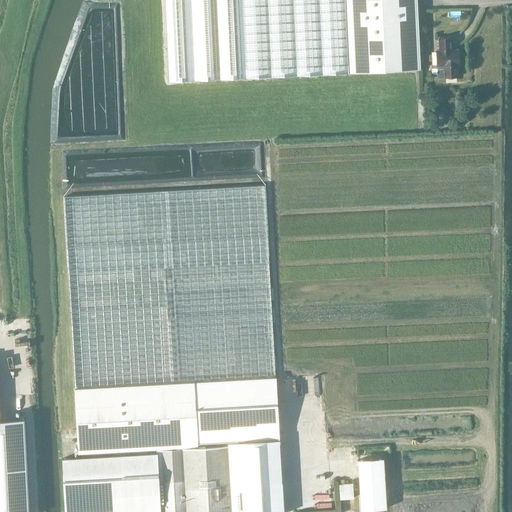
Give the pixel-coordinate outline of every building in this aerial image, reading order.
[(350,73),(346,0),(164,0),(169,81),(231,78),(350,73)] [(346,0),(350,73),(420,69),(416,0),(346,0)] [(450,46),(451,46),(450,38),(438,38),(439,50),(436,50),(437,66),(448,65),(449,67),(451,68),(453,68),(455,66),(456,65),(458,65),(457,49),(450,50),(450,46)] [(67,248),(75,389),(195,382),(275,377),(267,236),(265,185),(64,194),(67,248)] [(275,377),(195,382),(195,395),(198,443),(279,438),(276,377),(275,377)] [(74,389),(78,453),(82,453),(156,449),(190,448),(198,447),(198,443),(195,395),(195,382),(75,389),(74,389)] [(0,420),(0,511),(28,511),(26,465),(24,419),(0,420)] [(283,511),(280,442),(229,446),(232,511),(283,511)] [(190,448),(156,449),(158,482),(187,481),(188,511),(232,511),(229,446),(190,449),(190,448)] [(156,449),(82,453),(82,457),(62,458),(65,511),(159,511),(158,482),(156,449)] [(386,508),(383,458),(358,460),(362,510),(386,508)] [(188,511),(187,481),(158,482),(159,511),(188,511)]
